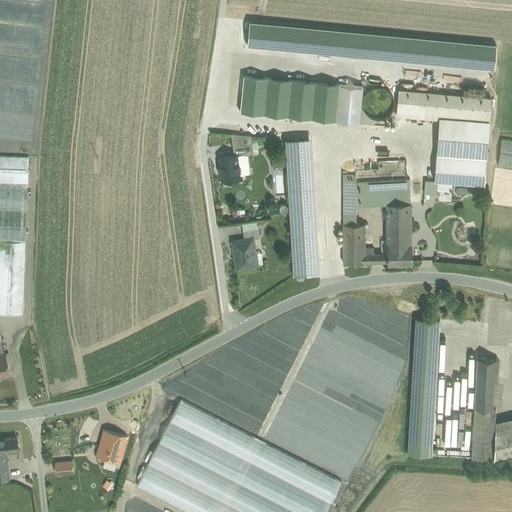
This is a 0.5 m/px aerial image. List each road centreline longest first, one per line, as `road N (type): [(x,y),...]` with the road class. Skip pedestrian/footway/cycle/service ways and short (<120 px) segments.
road 1 (tertiary): [(34,414),(123,391),(289,304),(353,283),(433,277),(511,291)]
road 2 (track): [(224,0),(204,149),(230,335)]
